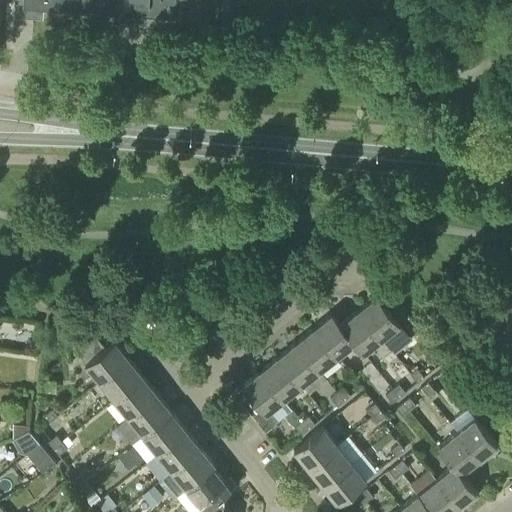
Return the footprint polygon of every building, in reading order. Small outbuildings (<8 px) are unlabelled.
[(23,0),(23,6),(84,11),(85,0),(23,0)] [(85,0),(84,11),(201,18),(201,0),(85,0)] [(359,308),(382,337),(400,322),(377,293),(359,308)] [(382,337),(359,308),(341,322),(365,351),(382,337)] [(365,351),(341,322),(333,311),(315,326),(338,355),(355,341),(364,352),(365,351)] [(338,355),(315,326),(297,340),(320,369),(338,355)] [(76,350),(100,380),(129,356),(115,339),(105,346),(95,334),(76,350)] [(320,369),(297,340),(279,355),(302,384),(320,369)] [(302,384),(279,355),(261,369),(284,398),(302,384)] [(129,356),(100,380),(114,397),(143,374),(129,356)] [(418,380),(420,378),(424,375),(413,361),(407,366),(418,380)] [(284,398),(261,369),(243,384),(250,393),(241,400),(257,420),(284,398)] [(157,391),(143,374),(114,397),(128,414),(157,391)] [(427,394),(435,389),(428,380),(421,386),(427,394)] [(398,382),(391,387),(398,396),(405,390),(398,382)] [(336,391),(343,399),(350,394),(343,385),(336,391)] [(392,401),(398,396),(391,387),(385,392),(392,401)] [(117,425),(131,441),(171,409),(157,391),(128,414),(129,415),(117,425)] [(343,399),(336,391),(330,396),(336,405),(343,399)] [(409,395),(402,400),(409,409),(416,404),(409,395)] [(402,414),(409,409),(402,400),(395,406),(402,414)] [(371,415),(380,408),(374,401),(366,408),(371,415)] [(43,414),(49,421),(57,414),(52,407),(43,414)] [(380,408),(371,415),(376,421),(385,414),(380,408)] [(171,409),(131,441),(131,442),(143,433),(156,449),(185,426),(171,409)] [(308,414),(301,419),(308,428),(315,423),(308,414)] [(488,455),(500,446),(476,416),(458,430),(480,457),(485,452),(488,455)] [(301,433),(308,428),(301,419),(294,425),(301,433)] [(29,423),(13,421),(11,437),(29,428),(29,423)] [(309,466),(337,442),(323,424),(294,448),(309,466)] [(170,467),(199,443),(185,426),(156,449),(170,467)] [(61,429),(56,433),(47,440),(58,453),(72,442),(61,429)] [(439,445),(454,464),(455,463),(462,471),(468,466),(471,470),(482,460),(480,457),(458,430),(439,445)] [(404,448),(399,441),(390,447),(396,455),(404,448)] [(323,484),(352,461),(337,442),(309,466),(323,484)] [(29,453),(43,471),(57,462),(41,443),(29,453)] [(174,492),(184,484),(213,461),(199,443),(170,467),(171,468),(161,476),(174,492)] [(402,458),(395,463),(402,472),(409,466),(402,458)] [(213,461),(184,484),(174,492),(176,494),(186,486),(199,503),(198,511),(223,511),(225,492),(236,484),(230,475),(225,479),(214,466),(216,465),(213,461)] [(338,502),(367,479),(352,461),(323,484),(338,502)] [(395,477),(402,472),(395,463),(388,468),(395,477)] [(454,464),(437,477),(459,504),(465,499),(467,503),(479,493),(462,471),(455,463),(454,464)] [(71,480),(82,493),(90,486),(80,473),(71,480)] [(437,477),(419,491),(435,511),(456,511),(462,507),(459,504),(437,477)] [(359,491),(366,500),(373,495),(366,486),(359,491)] [(71,495),(64,488),(59,493),(66,500),(71,495)] [(366,500),(359,491),(352,497),(359,505),(366,500)] [(435,511),(419,491),(401,506),(406,511),(435,511)]
